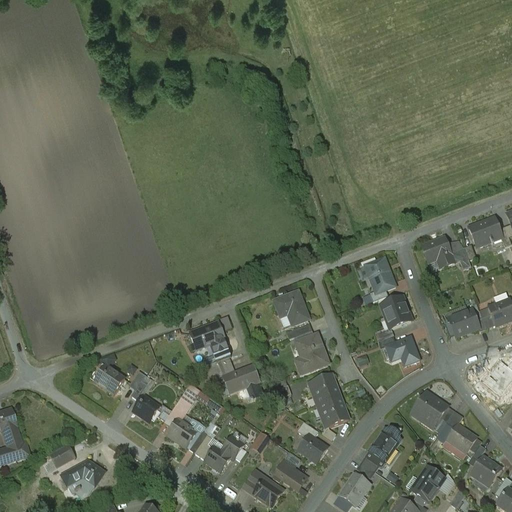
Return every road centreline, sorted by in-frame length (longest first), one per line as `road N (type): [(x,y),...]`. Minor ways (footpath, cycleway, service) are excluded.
road 1 (residential): [(35,378),(313,273)]
road 2 (residential): [(35,378),(224,511)]
road 3 (residential): [(449,366),(383,408),(308,511)]
road 4 (residential): [(449,366),(399,241)]
road 5 (residential): [(399,241),(511,197)]
